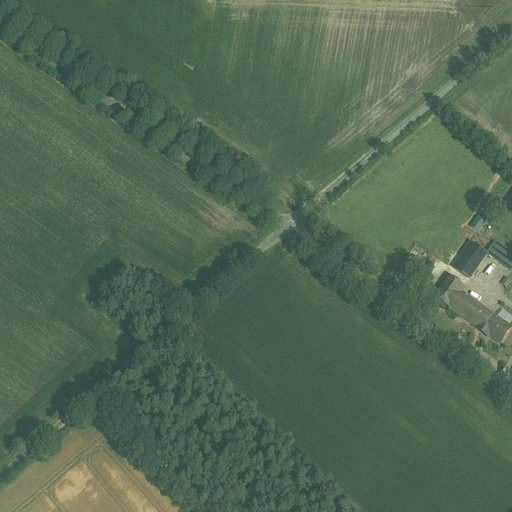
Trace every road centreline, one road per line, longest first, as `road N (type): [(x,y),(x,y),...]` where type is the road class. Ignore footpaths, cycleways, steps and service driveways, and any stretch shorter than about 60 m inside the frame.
road 1 (unclassified): [(289,227),(0,480)]
road 2 (unclassified): [(289,227),(0,23)]
road 3 (unclassified): [(511,33),(289,227)]
road 4 (unclassified): [(289,227),(511,388)]
